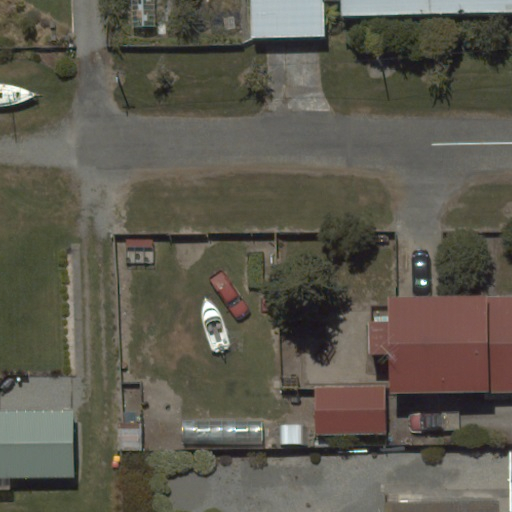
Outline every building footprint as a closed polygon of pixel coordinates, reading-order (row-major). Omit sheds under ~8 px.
[(251,0),(253,49),(328,47),(327,0),(251,0)] [(511,0),(340,0),(341,22),(511,18),(511,0)] [(511,296),(378,299),(380,391),(511,388),(511,296)] [(386,401),(312,404),(313,438),(387,435),(386,401)] [(0,491),(11,492),(10,479),(72,478),(70,410),(0,412),(0,491)] [(428,511),(428,492),(388,494),(388,511),(428,511)]
